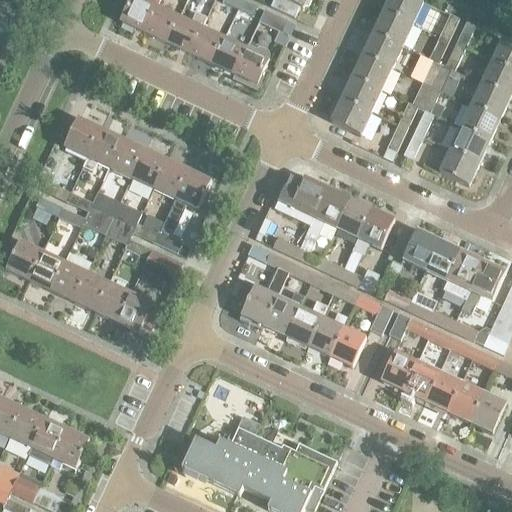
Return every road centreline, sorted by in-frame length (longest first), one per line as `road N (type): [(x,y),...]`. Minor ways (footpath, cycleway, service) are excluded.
road 1 (residential): [(511,492),(188,339)]
road 2 (residential): [(284,136),(60,29)]
road 3 (residential): [(490,233),(284,136)]
road 4 (residential): [(188,339),(284,136)]
road 5 (residential): [(120,482),(188,339)]
road 6 (residential): [(284,136),(347,0)]
road 7 (residential): [(60,29),(0,158)]
